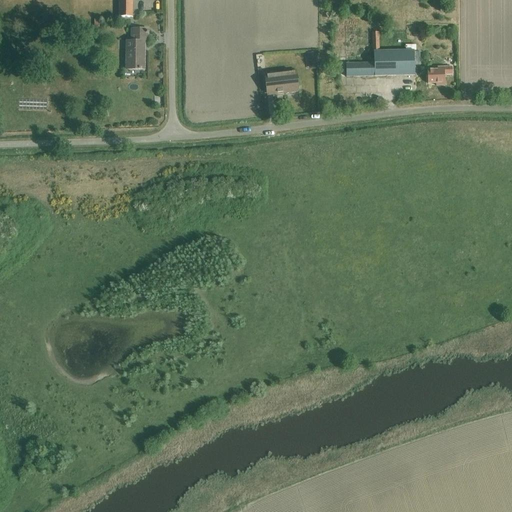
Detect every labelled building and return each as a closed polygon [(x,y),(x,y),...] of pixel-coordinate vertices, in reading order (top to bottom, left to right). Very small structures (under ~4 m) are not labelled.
[(132,18),(132,0),(119,0),(119,17),(132,18)] [(127,42),(126,70),(144,70),(144,43),(147,43),(147,30),(132,30),(132,42),(127,42)] [(346,77),(414,76),(414,51),(379,52),(378,32),(372,33),(373,52),(374,64),(346,64),(346,77)] [(315,55),(307,55),(308,66),(316,65),(316,60),(319,59),(319,55),(315,55)] [(427,71),(427,84),(436,84),(436,86),(445,86),(444,75),(452,75),(452,67),(437,68),(437,70),(427,71)] [(299,92),(297,78),(297,71),(264,75),(267,96),(299,92)]
